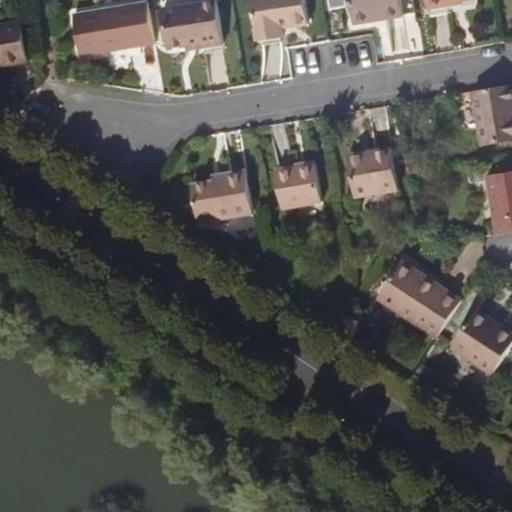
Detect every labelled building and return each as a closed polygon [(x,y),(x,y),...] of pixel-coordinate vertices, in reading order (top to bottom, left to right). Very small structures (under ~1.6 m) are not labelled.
[(198,47),(222,43),(214,0),(212,0),(160,9),(167,48),(197,43),(198,47)] [(307,24),(302,0),(248,0),(255,43),(281,39),(280,29),(307,24)] [(383,15),(383,19),(402,17),(399,0),(348,0),(353,24),(373,21),(372,17),(383,15)] [(443,4),(471,0),(424,0),(426,11),(443,9),(443,4)] [(149,9),(147,1),(131,4),(132,11),(149,9)] [(154,43),(149,9),(132,11),(131,4),(71,15),(79,55),(101,52),(100,46),(137,40),(138,46),(154,43)] [(0,68),(28,64),(22,25),(0,28),(0,68)] [(101,52),(138,46),(137,40),(100,46),(101,52)] [(511,89),(474,95),(483,148),(511,143),(511,89)] [(376,159),(349,164),(355,199),(399,192),(392,151),(375,154),(376,159)] [(348,158),(349,164),(376,159),(375,154),(348,158)] [(323,206),(317,167),(277,173),(283,212),(323,206)] [(246,173),(225,177),(226,182),(214,184),(191,188),(197,227),(254,217),(246,173)] [(511,174),(487,179),(497,237),(511,234),(511,174)] [(400,264),(396,270),(410,279),(414,273),(400,264)] [(437,340),(461,304),(414,273),(410,279),(396,270),(376,302),(437,340)] [(476,312),(471,318),(486,328),(490,321),(476,312)] [(511,346),(511,335),(490,321),(486,328),(471,318),(455,344),(496,371),(511,346)]
